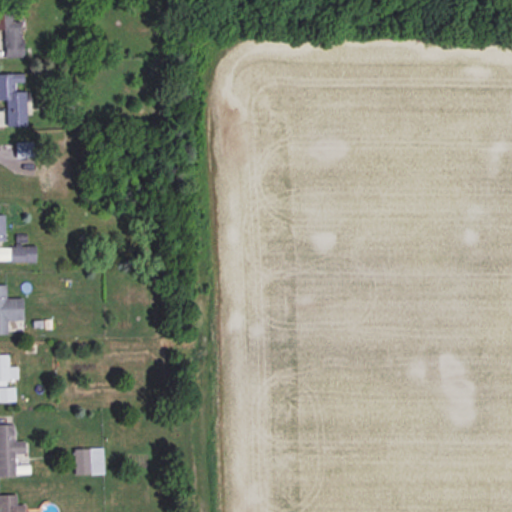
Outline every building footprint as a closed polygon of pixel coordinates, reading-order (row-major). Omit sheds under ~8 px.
[(20,6),(0,5),(0,31),(3,32),(4,58),(20,58),(20,6)] [(0,75),(0,101),(6,101),(6,127),(25,127),(25,92),(16,92),(16,85),(23,85),(23,75),(0,75)] [(15,159),(33,159),(33,144),(15,144),(15,159)] [(10,245),(10,262),(36,262),(36,245),(10,245)] [(6,285),(0,285),(0,335),(7,335),(7,321),(22,321),(22,299),(6,299),(6,285)] [(9,367),(9,355),(0,355),(0,402),(14,403),(15,388),(7,388),(7,380),(17,380),(17,368),(9,367)] [(0,425),(0,477),(14,478),(14,454),(24,453),(23,442),(14,442),(13,425),(0,425)] [(103,474),(103,448),(73,449),(74,475),(103,474)] [(0,511),(24,511),(25,505),(15,505),(15,495),(0,494),(0,511)]
